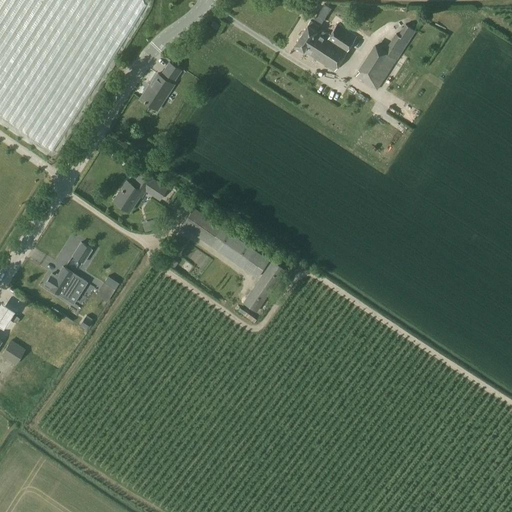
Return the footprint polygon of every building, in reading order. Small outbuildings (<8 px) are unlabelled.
[(220,24),(214,20),(210,25),(217,29),(220,24)] [(294,44),(304,50),(334,70),(356,36),(338,24),(331,34),(330,33),(327,33),(322,30),(319,31),(319,32),(317,30),(319,26),(311,20),(308,25),(307,24),(294,44)] [(396,33),(389,45),(401,53),(416,31),(406,24),(399,35),(396,33)] [(356,76),(377,90),(397,59),(387,53),(388,51),(375,43),(358,69),(360,70),(356,76)] [(181,70),(169,62),(164,70),(176,77),(181,70)] [(158,74),(142,99),(157,109),(163,100),(162,99),(172,83),(158,74)] [(119,192),(114,200),(129,211),(140,195),(142,196),(146,190),(160,200),(167,188),(143,172),(138,179),(143,182),(139,188),(127,180),(127,181),(128,181),(120,193),(119,192)] [(185,211),(191,199),(179,192),(173,204),(185,211)] [(194,207),(181,225),(257,277),(270,260),(194,207)] [(144,222),(146,230),(156,228),(154,220),(144,222)] [(81,241),(72,255),(84,263),(93,249),(81,241)] [(286,270),(272,260),(259,279),(243,302),(257,312),(286,270)] [(45,285),(60,295),(74,273),(63,266),(57,276),(52,273),(45,285)] [(96,295),(107,302),(116,289),(104,282),(96,295)] [(15,311),(2,302),(0,305),(0,324),(4,328),(15,311)] [(20,318),(15,315),(12,320),(17,323),(20,318)] [(80,325),(86,329),(92,320),(86,316),(80,325)] [(1,355),(16,364),(26,349),(11,339),(1,355)]
